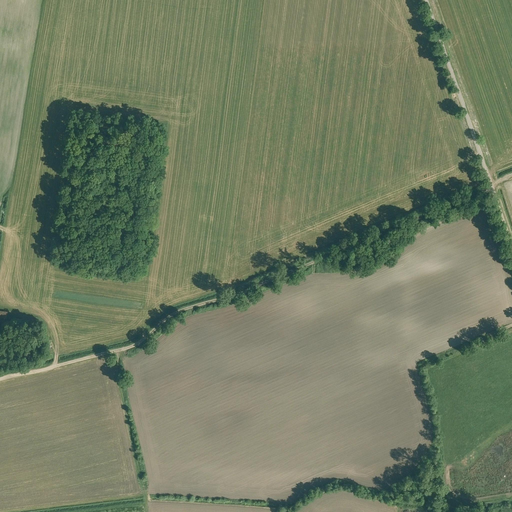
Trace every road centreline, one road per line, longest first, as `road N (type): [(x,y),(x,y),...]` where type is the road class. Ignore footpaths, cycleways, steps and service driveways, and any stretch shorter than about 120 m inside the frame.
road 1 (track): [(0,379),(128,348),(174,313),(511,178)]
road 2 (unclassified): [(511,249),(425,0)]
